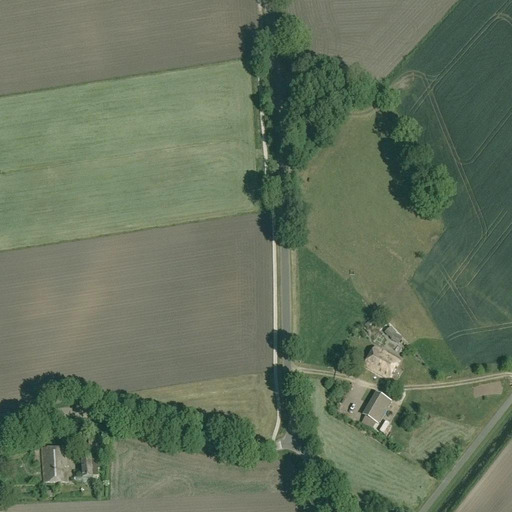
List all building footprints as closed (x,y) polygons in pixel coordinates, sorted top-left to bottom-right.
[(365,367),(389,381),(399,362),(375,348),(365,367)] [(364,417),(378,425),(391,403),(377,395),(364,417)] [(405,396),(398,404),(403,409),(411,401),(405,396)] [(101,444),(97,445),(97,437),(88,437),(89,456),(80,457),(81,471),(75,472),(75,482),(78,484),(99,482),(99,477),(104,477),(104,470),(108,469),(107,456),(103,456),(103,454),(94,455),(94,452),(105,451),(105,443),(101,443),(101,444)] [(42,450),(44,484),(67,482),(65,448),(42,450)]
